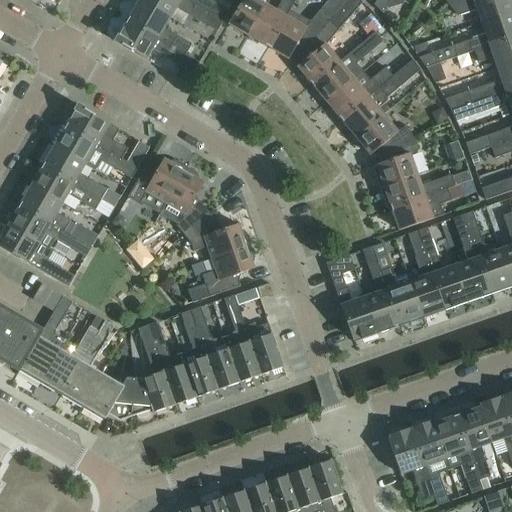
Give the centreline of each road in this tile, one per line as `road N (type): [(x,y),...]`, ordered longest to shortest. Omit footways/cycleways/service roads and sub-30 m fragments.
road 1 (residential): [(344,424),(247,166),(63,54)]
road 2 (residential): [(126,491),(344,424)]
road 3 (residential): [(344,424),(511,364)]
road 4 (residential): [(126,491),(0,412)]
road 5 (residential): [(0,162),(63,54)]
